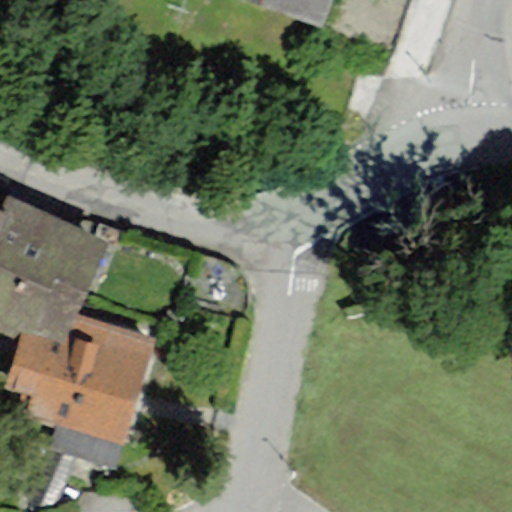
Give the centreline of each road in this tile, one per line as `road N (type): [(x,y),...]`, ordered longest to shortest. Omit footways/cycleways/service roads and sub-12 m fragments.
road 1 (residential): [(302,243),(193,220),(0,160)]
road 2 (residential): [(302,243),(253,511)]
road 3 (residential): [(476,124),(418,134),(371,158),(310,208),(302,243)]
road 4 (residential): [(476,124),(486,0)]
